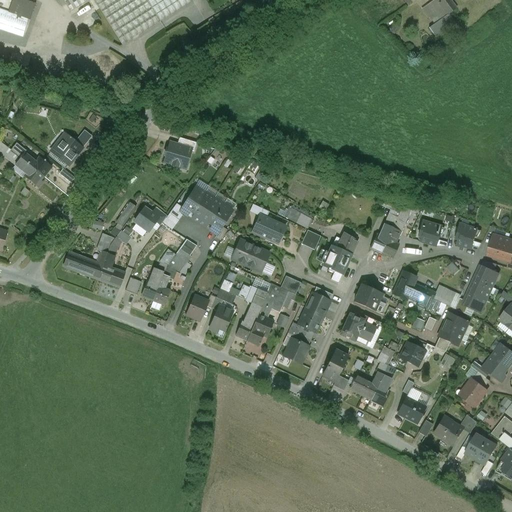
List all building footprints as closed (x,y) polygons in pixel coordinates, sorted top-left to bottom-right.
[(0,10),(0,29),(22,36),(32,4),(20,0),(13,0),(9,14),(0,10)] [(191,0),(62,0),(70,12),(89,0),(92,0),(122,46),(193,1),(191,0)] [(450,0),(435,0),(446,14),(455,7),(450,0)] [(443,19),(434,25),(438,31),(447,24),(443,19)] [(85,146),(93,136),(86,130),(78,140),(85,146)] [(82,149),(65,136),(52,153),(68,166),(82,149)] [(197,144),(179,139),(177,146),(191,150),(191,151),(194,152),(197,144)] [(26,152),(16,144),(11,151),(13,153),(20,159),(26,152)] [(177,146),(170,144),(164,164),(181,169),(183,162),(187,163),(191,151),(191,150),(177,146)] [(11,151),(7,148),(2,153),(1,154),(8,160),(13,153),(11,151)] [(32,157),(26,152),(20,159),(31,168),(35,163),(30,159),(32,157)] [(20,159),(13,153),(8,160),(15,166),(20,159)] [(51,168),(39,158),(35,163),(31,168),(32,168),(44,177),(51,168)] [(31,168),(20,159),(15,166),(26,175),(32,168),(31,168)] [(79,174),(70,167),(66,172),(75,180),(79,174)] [(44,177),(32,168),(26,175),(24,178),(38,189),(42,183),(40,182),(44,177)] [(66,172),(62,170),(59,174),(71,184),(75,180),(66,172)] [(195,188),(189,198),(187,199),(187,200),(187,202),(182,209),(180,212),(182,213),(187,216),(190,212),(192,214),(205,194),(195,188)] [(205,194),(192,214),(195,215),(192,219),(199,224),(214,200),(205,194)] [(214,200),(199,224),(205,228),(208,224),(210,225),(223,206),(214,200)] [(397,218),(388,240),(396,244),(413,206),(404,203),(397,218)] [(130,204),(121,217),(127,221),(136,208),(130,204)] [(176,204),(169,214),(179,221),(183,216),(181,215),(182,213),(180,212),(182,209),(176,204)] [(223,206),(210,225),(213,227),(210,231),(217,235),(222,228),(223,225),(225,225),(226,223),(226,222),(232,212),(223,206)] [(167,217),(156,208),(152,214),(158,219),(155,223),(160,227),(167,217)] [(299,216),(293,213),(294,211),(289,208),(284,218),(307,230),(312,220),(300,214),(299,216)] [(152,214),(145,209),(135,223),(148,233),(155,223),(158,219),(152,214)] [(389,214),(379,236),(388,240),(397,218),(389,214)] [(261,216),(253,234),(278,245),(286,227),(261,216)] [(94,221),(93,228),(103,231),(105,223),(94,221)] [(443,228),(422,222),(418,237),(421,237),(420,242),(435,247),(438,239),(439,236),(442,237),(444,229),(443,228),(443,232),(443,228)] [(481,232),(469,228),(459,225),(455,239),(457,240),(456,245),(472,249),(475,239),(477,239),(481,232)] [(361,234),(347,226),(344,233),(358,242),(361,234)] [(227,231),(222,228),(217,235),(215,238),(220,242),(227,231)] [(120,232),(115,229),(111,234),(116,238),(120,232)] [(358,242),(344,233),(340,240),(336,238),(333,247),(338,249),(352,255),(358,242)] [(115,240),(102,234),(99,242),(110,246),(111,244),(115,240)] [(379,236),(376,235),(371,249),(382,254),(388,240),(379,236)] [(329,248),(305,237),(301,245),(322,254),(324,249),(328,250),(329,248)] [(505,240),(493,237),(488,256),(499,259),(505,240)] [(122,242),(116,238),(115,240),(111,244),(117,249),(122,242)] [(197,247),(186,240),(176,255),(188,263),(191,258),(190,257),(197,247)] [(396,244),(388,240),(382,254),(381,254),(393,259),(399,245),(396,244)] [(511,259),(511,242),(505,240),(499,259),(511,263),(511,259)] [(110,246),(99,242),(97,249),(99,252),(101,252),(107,254),(110,247),(110,246)] [(241,242),(233,260),(247,266),(255,249),(241,242)] [(117,249),(111,244),(110,246),(110,247),(107,254),(113,256),(113,257),(114,257),(117,249)] [(322,254),(301,245),(295,259),(296,258),(306,262),(305,264),(306,265),(307,262),(304,261),(307,255),(319,261),(319,260),(322,254)] [(255,249),(247,266),(263,273),(270,255),(255,249)] [(328,250),(324,249),(322,254),(333,259),(336,254),(328,250)] [(352,255),(338,249),(336,254),(333,259),(347,266),(352,255)] [(107,254),(101,252),(97,263),(97,264),(103,266),(107,254)] [(80,257),(69,253),(63,268),(74,272),(80,257)] [(113,256),(107,254),(103,266),(108,268),(113,257),(113,256)] [(333,259),(322,254),(319,260),(330,265),(333,259)] [(166,268),(164,273),(163,276),(169,278),(168,279),(173,281),(176,273),(179,275),(188,263),(176,255),(168,266),(166,268)] [(97,263),(80,257),(74,272),(97,280),(103,266),(97,264),(97,263)] [(347,266),(333,259),(330,265),(328,270),(342,277),(347,266)] [(161,263),(157,271),(164,273),(166,268),(168,266),(161,263)] [(448,268),(454,275),(460,270),(454,263),(448,268)] [(108,268),(103,266),(97,280),(109,285),(114,270),(108,268)] [(499,275),(481,267),(475,280),(493,288),(499,275)] [(125,274),(111,269),(114,270),(109,285),(120,289),(125,274)] [(157,271),(154,270),(149,283),(158,287),(163,276),(164,273),(157,271)] [(417,279),(403,272),(398,284),(412,290),(414,284),(417,279)] [(339,282),(322,275),(319,282),(335,289),(339,282)] [(169,278),(163,276),(158,287),(165,289),(168,279),(169,278)] [(280,289),(289,293),(296,296),(301,284),(286,277),(280,289)] [(141,283),(130,279),(125,291),(137,296),(141,283)] [(493,288),(475,280),(470,293),(487,301),(493,288)] [(149,283),(147,283),(141,297),(153,302),(158,287),(149,283)] [(412,290),(398,284),(392,295),(406,301),(409,296),(412,290)] [(425,289),(414,284),(412,290),(423,295),(425,289)] [(280,289),(271,285),(267,294),(265,300),(272,303),(282,307),(289,293),(280,289)] [(243,286),(238,298),(246,301),(251,289),(249,288),(243,286)] [(373,291),(362,286),(354,303),(374,312),(381,296),(375,293),(373,291)] [(165,289),(158,287),(153,302),(164,306),(170,292),(165,289)] [(251,289),(246,301),(246,302),(252,305),(259,290),(252,288),(250,287),(249,288),(251,289)] [(456,294),(439,287),(436,294),(433,300),(441,304),(449,308),(456,294)] [(332,296),(316,288),(316,289),(314,294),(313,293),(313,294),(314,294),(330,301),(332,296)] [(436,294),(425,289),(423,295),(429,299),(433,300),(436,294)] [(236,297),(220,290),(216,298),(216,299),(232,306),(236,297)] [(252,305),(244,323),(242,322),(235,336),(247,341),(253,327),(265,300),(267,294),(259,290),(252,305)] [(423,295),(412,290),(409,296),(419,301),(417,306),(425,309),(429,299),(423,295)] [(487,301),(470,293),(466,302),(464,306),(468,308),(481,314),(487,301)] [(330,301),(314,294),(307,309),(322,316),(323,316),(330,301)] [(216,298),(210,296),(207,303),(208,303),(206,307),(212,309),(216,299),(216,298)] [(195,297),(187,316),(200,321),(206,307),(208,303),(207,303),(195,297)] [(433,300),(429,299),(425,309),(431,312),(433,309),(437,311),(441,304),(433,300)] [(466,302),(460,299),(455,310),(465,315),(468,308),(464,306),(466,302)] [(265,300),(253,327),(258,330),(263,319),(265,320),(265,319),(272,303),(265,300)] [(511,305),(500,321),(510,329),(511,326),(511,305)] [(232,312),(219,307),(210,330),(216,333),(218,330),(224,332),(232,312)] [(307,309),(306,309),(295,333),(298,334),(301,328),(315,334),(324,316),(323,316),(322,316),(307,309)] [(281,314),(277,324),(286,328),(290,318),(281,314)] [(469,323),(449,314),(444,326),(464,335),(469,323)] [(362,322),(350,316),(341,335),(354,341),(356,336),(369,342),(375,330),(375,329),(362,323),(363,322),(362,322)] [(381,324),(364,316),(362,322),(363,322),(362,323),(375,329),(375,330),(377,331),(381,324)] [(421,330),(425,321),(418,318),(414,327),(421,330)] [(436,321),(429,318),(424,329),(431,332),(436,321)] [(273,323),(265,319),(265,320),(263,319),(258,330),(264,332),(262,336),(263,336),(266,337),(273,323)] [(464,335),(444,326),(438,338),(439,338),(450,343),(458,347),(464,335)] [(258,330),(253,327),(247,341),(258,346),(263,336),(262,336),(264,332),(258,330)] [(315,334),(301,328),(298,334),(311,340),(315,334)] [(295,333),(290,330),(286,338),(292,340),(295,341),(298,334),(295,333)] [(311,340),(298,334),(295,341),(308,347),(311,340)] [(450,343),(439,338),(435,348),(446,353),(450,343)] [(295,341),(292,340),(284,357),(301,365),(306,355),(309,348),(295,341)] [(423,352),(408,344),(401,359),(416,366),(417,364),(418,364),(420,361),(424,352),(423,352)] [(427,345),(423,352),(424,352),(420,361),(426,364),(435,348),(427,345)] [(511,353),(502,345),(493,357),(509,369),(511,364),(511,353)] [(395,353),(384,347),(382,352),(392,358),(395,353)] [(335,351),(331,360),(330,359),(326,368),(327,368),(322,377),(335,383),(339,377),(348,358),(335,351)] [(392,358),(382,352),(377,361),(380,363),(388,367),(392,358)] [(509,369),(493,357),(484,369),(490,374),(502,383),(506,378),(505,378),(504,375),(509,369)] [(484,369),(476,362),(472,368),(478,373),(486,379),(490,374),(484,369)] [(388,367),(380,363),(375,373),(377,374),(372,384),(378,387),(383,376),(388,367)] [(393,369),(388,367),(383,376),(389,379),(390,380),(395,370),(393,369)] [(486,379),(478,373),(472,381),(484,390),(490,382),(486,379)] [(367,382),(357,376),(350,390),(363,397),(366,389),(364,388),(367,382)] [(383,376),(378,387),(383,390),(389,379),(383,376)] [(349,382),(339,377),(335,383),(333,387),(344,392),(349,382)] [(472,380),(460,396),(476,408),(487,392),(484,390),(472,381),(472,380)] [(408,381),(402,393),(408,396),(414,384),(408,381)] [(372,384),(367,382),(364,388),(366,389),(363,397),(371,401),(378,387),(372,384)] [(383,390),(378,387),(371,401),(382,406),(389,392),(383,390)] [(511,400),(507,397),(502,404),(509,409),(511,403),(511,400)] [(426,408),(406,398),(398,414),(417,424),(426,408)] [(468,416),(460,428),(464,430),(471,435),(477,423),(468,416)] [(511,434),(511,422),(505,417),(492,435),(500,441),(505,434),(510,437),(511,434)] [(460,428),(444,418),(434,434),(454,446),(464,430),(460,428)] [(433,425),(426,421),(418,433),(426,438),(433,425)] [(511,439),(510,437),(505,434),(500,441),(510,449),(511,450),(511,439)] [(487,441),(477,435),(466,455),(475,461),(487,441)] [(487,441),(475,461),(485,466),(497,447),(487,441)] [(511,453),(503,465),(498,474),(511,481),(511,453)]
